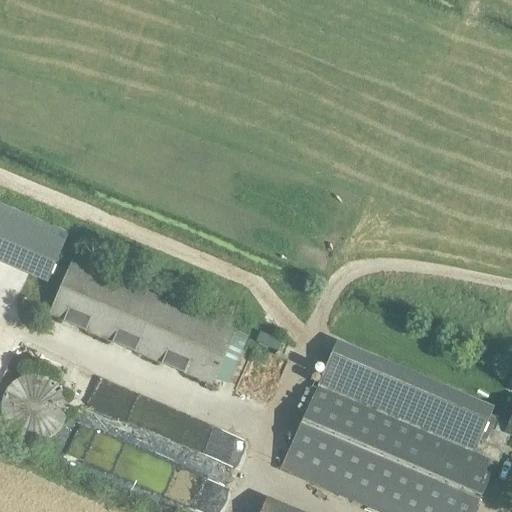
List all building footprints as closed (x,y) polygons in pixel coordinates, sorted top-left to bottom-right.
[(0,227),(8,208),(0,205),(0,227)] [(8,208),(0,227),(0,263),(48,284),(69,235),(8,208)] [(227,384),(248,335),(224,325),(75,260),(70,258),(47,314),(211,385),(214,378),(227,384)] [(321,378),(282,471),(377,511),(475,511),(508,435),(511,436),(511,417),(509,426),(489,417),(492,409),(336,343),(321,378)] [(64,411),(65,405),(64,398),(63,392),(59,385),(56,381),(51,377),(46,374),(40,371),(33,370),(25,371),(20,372),(14,374),(8,379),(3,384),(0,389),(0,419),(2,424),(7,429),(12,433),(18,437),(23,438),(30,439),(37,438),(44,437),(50,433),(55,429),(59,424),(63,417),(64,411)] [(302,511),(265,496),(258,511),(302,511)]
